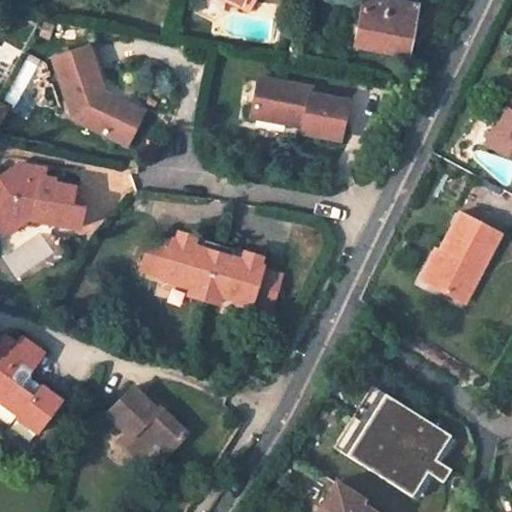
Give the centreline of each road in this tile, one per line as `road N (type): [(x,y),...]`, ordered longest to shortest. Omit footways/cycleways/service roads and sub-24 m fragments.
road 1 (residential): [(334,316),(490,413),(472,511)]
road 2 (unclassified): [(481,0),(383,211)]
road 3 (unclassified): [(334,316),(223,511)]
road 4 (residential): [(383,211),(164,170)]
